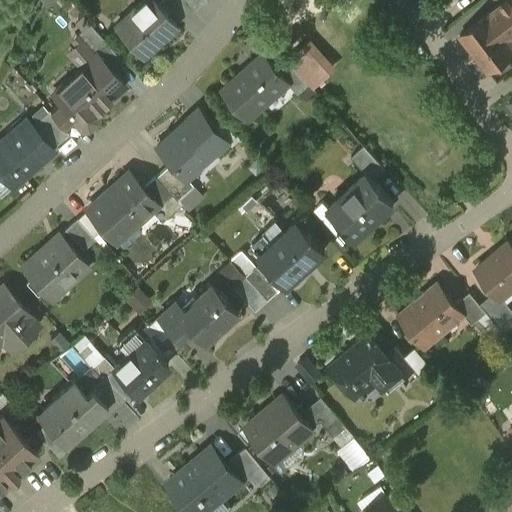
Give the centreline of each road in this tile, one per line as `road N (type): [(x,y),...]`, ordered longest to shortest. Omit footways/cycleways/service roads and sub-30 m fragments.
road 1 (residential): [(43,511),(511,189)]
road 2 (residential): [(241,0),(217,36),(0,241)]
road 3 (residential): [(400,0),(511,146)]
